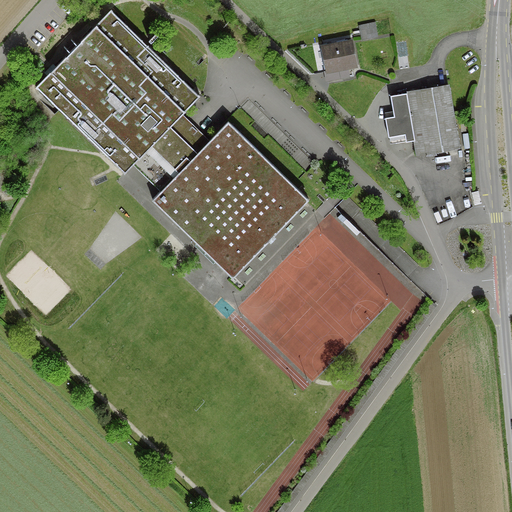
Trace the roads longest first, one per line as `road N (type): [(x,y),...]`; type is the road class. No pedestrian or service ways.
road 1 (residential): [(225,0),(396,157),(450,265),(468,280)]
road 2 (residential): [(468,280),(295,511)]
road 3 (tertiary): [(511,278),(497,76),(500,0)]
road 4 (unknown): [(376,108),(386,91),(425,72),(456,39),(498,22)]
